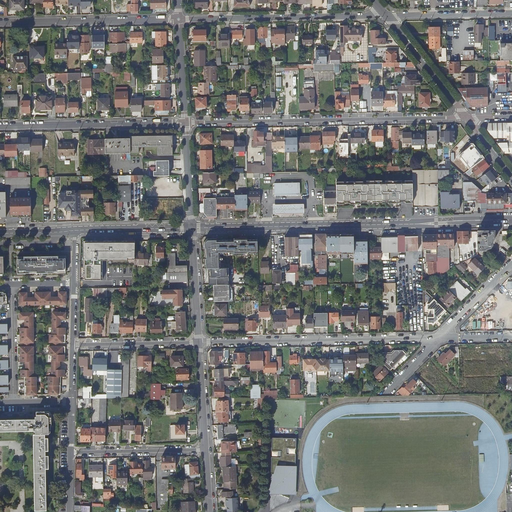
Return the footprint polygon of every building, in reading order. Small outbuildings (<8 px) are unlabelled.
[(25,0),(11,0),(11,9),(25,9),(25,0)] [(81,0),(81,6),(82,8),(86,8),(86,5),(91,5),(90,0),(81,0)] [(166,0),(150,0),(151,8),(167,8),(166,0)] [(272,24),(268,24),(268,27),(259,27),(259,40),(261,42),(265,42),(265,44),(267,44),(267,46),(272,46),(272,42),(272,30),(272,24)] [(475,36),(475,40),(482,40),(482,29),(484,29),(484,25),(476,24),(477,36),(475,36)] [(341,26),(341,29),(341,47),(344,47),(345,47),(345,42),(348,42),(348,40),(361,40),(361,29),(353,29),(353,28),(348,28),(348,26),(341,26)] [(285,27),(285,30),(286,41),(289,41),(289,38),(289,35),(295,35),(295,27),(285,27)] [(430,36),(440,36),(440,27),(430,27),(430,36)] [(256,44),(255,29),(247,29),(247,39),(244,39),(244,44),(256,44)] [(156,32),(156,47),(166,46),(166,32),(164,32),(164,30),(161,30),(161,32),(156,32)] [(272,30),(272,42),(275,42),(275,41),(286,41),(285,30),(272,30)] [(380,30),(372,30),(372,44),(386,44),(386,38),(380,38),(380,30)] [(126,54),(126,43),(124,43),(121,44),(121,40),(124,40),(124,32),(110,33),(110,41),(113,41),(113,43),(110,43),(110,51),(123,51),(124,54),(126,54)] [(130,32),(130,41),(130,42),(143,42),(142,32),(130,32)] [(230,38),(230,34),(219,34),(220,46),(231,46),(230,38)] [(46,35),(34,35),(34,45),(46,44),(46,35)] [(89,35),(80,36),(80,44),(81,44),(81,51),(89,50),(89,35)] [(105,35),(92,35),(93,48),(105,48),(105,35)] [(67,36),(67,44),(67,48),(80,48),(80,44),(80,36),(67,36)] [(440,36),(430,36),(431,49),(441,49),(440,36)] [(511,42),(500,42),(500,60),(510,60),(511,59),(511,42)] [(67,44),(55,44),(55,55),(60,55),(60,59),(68,59),(67,48),(67,44)] [(30,58),(44,58),(44,47),(37,47),(34,47),(34,46),(30,46),(30,58)] [(199,50),(196,66),(205,66),(205,49),(199,50)] [(162,50),(153,50),(154,63),(163,63),(162,50)] [(395,62),(397,62),(397,50),(386,50),(387,62),(389,62),(395,62)] [(474,58),(474,50),(464,50),(464,59),(474,58)] [(317,64),(328,64),(328,57),(326,57),(326,51),(317,51),(317,57),(318,57),(318,58),(317,58),(317,64)] [(328,57),(328,64),(335,63),(339,63),(340,63),(340,55),(336,55),(336,52),(331,52),(331,55),(328,55),(328,57)] [(28,56),(13,57),(14,71),(21,71),(22,72),(28,72),(28,56)] [(450,73),(459,73),(459,62),(449,62),(450,73)] [(335,71),(335,69),(335,63),(328,64),(317,64),(315,64),(315,72),(335,71)] [(167,65),(157,65),(157,80),(168,80),(167,65)] [(217,66),(205,66),(206,77),(205,77),(205,82),(209,82),(217,82),(217,66)] [(113,72),(111,72),(111,76),(125,75),(125,81),(131,80),(131,76),(131,72),(113,72)] [(45,82),(45,73),(30,74),(30,79),(35,78),(35,82),(45,82)] [(359,73),(359,83),(362,83),(363,84),(366,84),(366,83),(369,83),(369,78),(366,78),(366,75),(363,75),(363,73),(359,73)] [(474,73),(462,73),(462,79),(463,79),(464,85),(475,85),(474,73)] [(420,84),(420,79),(415,79),(415,74),(405,74),(405,84),(420,84)] [(506,84),(506,74),(498,74),(498,86),(500,86),(500,84),(506,84)] [(88,78),(82,78),(82,94),(86,94),(86,91),(91,91),(91,84),(88,84),(88,78)] [(205,82),(200,83),(201,91),(199,91),(200,95),(209,95),(209,82),(205,82)] [(169,84),(155,84),(155,90),(160,89),(160,97),(169,97),(169,84)] [(488,108),(488,87),(479,87),(459,88),(473,108),(488,108)] [(300,94),(300,108),(314,108),(313,88),(305,89),(305,94),(300,94)] [(398,90),(398,104),(403,104),(403,93),(412,92),(412,88),(398,89),(398,90)] [(352,100),(360,100),(359,89),(351,89),(352,100)] [(398,107),(398,104),(398,90),(388,90),(388,95),(383,95),(384,105),(384,106),(396,106),(396,107),(398,107)] [(127,92),(115,92),(115,104),(123,104),(123,106),(128,106),(127,92)] [(384,105),(383,95),(383,92),(371,92),(372,105),(384,105)] [(351,96),(347,96),(342,96),(342,93),(336,93),(336,100),(337,100),(337,108),(338,109),(341,109),(341,108),(351,108),(351,96)] [(430,106),(430,93),(420,93),(420,106),(430,106)] [(227,97),(228,109),(237,108),(237,94),(227,94),(227,97)] [(5,106),(18,106),(18,96),(18,95),(4,95),(5,106)] [(52,97),(36,97),(36,110),(52,110),(52,97)] [(109,98),(98,98),(98,110),(109,110),(109,98)] [(206,98),(197,98),(197,107),(207,107),(206,98)] [(240,98),(240,109),(249,109),(249,98),(240,98)] [(65,99),(56,99),(56,104),(57,104),(57,113),(66,112),(65,99)] [(131,99),(132,111),(142,111),(142,99),(131,99)] [(170,100),(144,101),(144,105),(155,105),(155,103),(156,103),(156,110),(170,110),(170,100)] [(253,112),(263,112),(263,103),(263,101),(262,100),(258,100),(258,102),(253,102),(253,104),(253,112)] [(31,112),(31,101),(20,101),(21,106),(22,106),(22,113),(31,112)] [(274,112),(274,101),(264,101),(265,112),(274,112)] [(80,103),(68,103),(69,112),(79,112),(79,108),(80,108),(80,103)] [(488,123),(487,130),(487,131),(506,130),(506,138),(494,139),(506,154),(511,152),(511,123),(506,123),(488,123)] [(450,142),(450,129),(448,129),(448,130),(444,130),(444,131),(441,131),(441,138),(445,138),(445,140),(450,140),(450,142)] [(248,164),(248,173),(260,173),(263,173),(273,173),(273,148),(272,136),(272,133),(267,133),(267,140),(263,141),(263,132),(259,132),(259,131),(258,131),(258,130),(255,130),(255,131),(254,131),(254,139),(253,139),(253,147),(258,146),(258,145),(267,145),(267,166),(260,166),(260,164),(248,164)] [(365,141),(364,130),(353,131),(353,141),(365,141)] [(383,141),(383,130),(372,130),(372,141),(383,141)] [(323,131),(323,142),(331,142),(331,138),(336,138),(336,132),(327,132),(327,131),(323,131)] [(437,143),(437,131),(427,131),(428,143),(437,143)] [(412,135),(412,133),(405,133),(405,142),(404,142),(404,143),(412,143),(412,135)] [(213,144),(213,134),(201,135),(201,144),(213,144)] [(234,142),(234,135),(221,135),(221,144),(234,144),(234,142)] [(285,152),(298,152),(298,149),(298,138),(298,137),(294,137),(294,135),(289,136),(289,137),(285,137),(285,148),(285,152)] [(412,135),(412,143),(412,147),(425,146),(425,136),(417,136),(417,135),(412,135)] [(105,139),(105,140),(106,154),(118,154),(118,139),(118,136),(114,136),(114,139),(105,139)] [(143,147),(143,136),(131,136),(131,139),(131,153),(143,153),(143,147)] [(143,136),(143,147),(157,147),(157,156),(161,156),(161,136),(143,136)] [(172,136),(161,136),(161,156),(172,155),(172,136)] [(272,136),(273,148),(285,148),(285,137),(277,137),(277,136),(272,136)] [(310,149),(310,137),(306,137),(306,138),(298,138),(298,149),(310,149)] [(310,149),(311,149),(320,149),(320,137),(310,137),(310,149)] [(18,138),(18,143),(18,150),(31,150),(30,139),(30,138),(18,138)] [(30,139),(31,150),(31,151),(43,150),(43,139),(30,139)] [(118,154),(131,154),(131,153),(131,139),(118,139),(118,154)] [(106,154),(105,140),(88,140),(89,154),(106,154)] [(238,142),(234,142),(234,144),(235,152),(246,152),(245,141),(242,142),(242,140),(238,140),(238,142)] [(75,143),(59,143),(59,155),(75,155),(75,143)] [(212,149),(201,149),(201,154),(202,154),(202,165),(212,165),(212,149)] [(466,158),(463,153),(455,159),(459,165),(458,166),(460,169),(461,167),(464,170),(467,168),(465,165),(467,164),(464,160),(466,158)] [(169,176),(169,161),(156,161),(156,171),(154,171),(154,176),(169,176)] [(478,165),(472,170),(478,177),(490,167),(485,161),(478,166),(478,165)] [(47,176),(47,167),(39,167),(40,176),(47,176)] [(449,169),(438,170),(438,178),(449,177),(449,169)] [(424,190),(424,185),(422,185),(422,171),(413,170),(413,180),(413,202),(413,206),(425,207),(424,190)] [(344,182),(344,181),(337,181),(337,191),(337,203),(344,203),(344,202),(350,202),(350,203),(362,203),(362,202),(362,200),(367,199),(367,201),(371,201),(379,201),(383,201),(383,199),(389,199),(389,202),(400,202),(400,201),(406,201),(406,202),(413,202),(413,180),(405,180),(405,181),(402,181),(402,180),(386,180),(386,181),(383,182),(383,180),(375,180),(375,171),(368,171),(360,171),(360,176),(368,176),(368,180),(367,180),(367,182),(364,182),(364,181),(347,181),(347,182),(344,182)] [(495,180),(498,178),(495,175),(494,176),(490,171),(481,178),(488,186),(495,180)] [(216,172),(204,173),(204,183),(216,182),(216,172)] [(479,189),(463,175),(463,194),(464,194),(464,200),(475,200),(475,193),(479,189)] [(511,193),(490,194),(490,190),(497,184),(495,180),(488,186),(481,191),(480,204),(480,210),(504,209),(504,204),(511,204),(511,193)] [(300,183),(298,183),(280,183),(280,196),(290,196),(298,196),(300,196),(300,183)] [(131,185),(119,186),(119,199),(119,200),(119,201),(132,201),(131,185)] [(437,207),(437,185),(424,185),(424,190),(425,207),(437,207)] [(235,208),(235,195),(235,187),(217,188),(217,198),(217,209),(235,208)] [(94,190),(81,190),(81,194),(81,202),(86,201),(87,201),(87,200),(88,199),(90,199),(89,197),(94,197),(94,190)] [(81,202),(81,194),(77,194),(77,193),(76,192),(72,192),(72,191),(67,191),(67,196),(72,196),(72,207),(72,210),(72,211),(77,211),(77,215),(82,215),(81,204),(81,203),(81,202)] [(324,191),(324,203),(337,203),(337,191),(324,191)] [(447,203),(447,207),(460,207),(460,194),(449,194),(449,191),(441,191),(441,203),(447,203)] [(261,203),(260,192),(248,192),(248,195),(248,203),(261,203)] [(32,216),(31,197),(15,198),(15,195),(11,195),(11,198),(10,198),(11,217),(32,216)] [(248,208),(248,203),(248,195),(235,195),(235,208),(248,208)] [(66,207),(72,207),(72,196),(67,196),(60,196),(60,207),(66,207)] [(199,205),(199,212),(201,213),(204,213),(205,214),(204,214),(204,216),(205,217),(207,217),(207,216),(208,217),(218,217),(217,209),(217,198),(206,198),(206,200),(204,200),(204,204),(201,204),(199,205)] [(119,212),(119,201),(119,200),(116,201),(116,203),(110,203),(110,201),(105,201),(105,203),(104,203),(104,214),(110,214),(110,212),(119,212)] [(164,211),(170,211),(171,205),(164,205),(164,201),(159,201),(158,212),(163,212),(164,211)] [(171,205),(170,211),(173,211),(173,210),(178,210),(179,202),(173,202),(173,205),(171,205)] [(81,204),(82,215),(94,215),(94,207),(90,207),(90,205),(87,205),(87,204),(81,204)] [(299,204),(274,205),(273,205),(273,214),(274,214),(299,214),(304,213),(304,204),(299,204)] [(494,231),(477,231),(478,254),(484,253),(485,252),(490,251),(492,248),(492,244),(494,241),(494,231)] [(468,232),(458,232),(458,243),(468,243),(468,232)] [(354,240),(353,233),(340,233),(340,234),(340,253),(354,253),(354,240)] [(312,234),(298,235),(298,237),(298,240),(302,240),(302,249),(305,248),(305,272),(311,272),(311,263),(310,263),(310,248),(312,248),(312,240),(312,234)] [(326,234),(315,234),(316,251),(321,251),(321,249),(323,249),(323,246),(326,246),(326,234)] [(340,234),(326,234),(326,246),(326,256),(326,259),(340,259),(340,253),(340,234)] [(422,236),(422,249),(426,249),(426,262),(437,262),(436,259),(436,235),(422,236)] [(436,235),(436,259),(448,258),(448,247),(454,247),(454,235),(436,235)] [(392,237),(381,238),(381,247),(381,252),(398,252),(405,251),(418,251),(418,237),(404,237),(404,236),(393,236),(392,237)] [(285,237),(285,256),(299,256),(298,240),(298,237),(285,237)] [(209,268),(220,268),(220,254),(234,254),(234,255),(248,255),(248,253),(257,253),(257,240),(247,240),(247,238),(234,238),(234,240),(216,240),(216,239),(207,239),(203,243),(204,249),(205,249),(205,259),(204,259),(205,268),(209,268)] [(367,239),(357,240),(354,240),(354,253),(354,262),(358,262),(367,262),(367,239)] [(84,246),(83,246),(83,255),(85,255),(85,259),(83,259),(83,275),(85,275),(85,280),(101,279),(101,275),(102,275),(102,260),(102,258),(114,258),(114,260),(127,260),(127,257),(134,257),(134,255),(134,243),(127,243),(127,241),(103,241),(103,243),(96,243),(96,241),(84,241),(84,246)] [(381,252),(381,247),(370,247),(370,257),(381,257),(381,252)] [(164,259),(164,248),(156,248),(156,259),(164,259)] [(148,265),(148,253),(143,253),(143,255),(134,255),(134,257),(134,259),(134,264),(148,265)] [(187,272),(187,266),(175,266),(175,256),(167,256),(167,269),(167,272),(168,272),(187,272)] [(36,258),(13,259),(14,275),(62,274),(62,272),(62,269),(62,267),(62,258),(48,258),(36,258)] [(448,258),(436,259),(437,262),(437,277),(449,271),(448,258)] [(484,267),(475,258),(469,265),(478,274),(484,267)] [(436,271),(436,263),(430,263),(430,264),(428,264),(428,274),(433,274),(433,271),(436,271)] [(220,268),(209,268),(209,282),(209,284),(214,284),(229,284),(229,268),(220,268)] [(188,279),(187,272),(168,272),(168,280),(186,279),(188,279)] [(457,281),(448,289),(456,298),(465,289),(457,281)] [(387,283),(381,283),(382,292),(388,292),(388,287),(395,287),(395,283),(394,283),(387,283)] [(215,302),(229,301),(229,284),(214,284),(215,302)] [(106,288),(106,297),(113,296),(113,293),(120,292),(120,288),(106,288)] [(465,289),(456,298),(461,302),(470,292),(467,288),(465,289)] [(163,289),(162,289),(162,297),(163,297),(173,297),(173,300),(174,305),(180,305),(182,305),(182,301),(182,289),(163,289)] [(447,307),(456,298),(449,291),(439,300),(447,307)] [(31,298),(31,300),(31,305),(43,305),(43,300),(42,292),(35,292),(35,298),(31,298)] [(42,292),(43,300),(43,305),(54,305),(54,300),(54,297),(50,297),(50,292),(42,292)] [(59,297),(54,297),(54,300),(54,305),(66,304),(66,301),(66,292),(58,292),(59,297)] [(31,305),(31,300),(31,298),(27,298),(27,293),(19,293),(20,305),(31,305)] [(92,320),(93,297),(85,297),(85,311),(86,311),(85,320),(92,320)] [(427,304),(427,306),(427,310),(432,310),(432,317),(427,317),(427,318),(427,323),(432,323),(433,324),(434,324),(433,324),(438,319),(439,319),(437,317),(445,310),(434,299),(429,304),(427,304)] [(498,314),(511,314),(511,301),(498,301),(498,314)] [(227,315),(227,304),(216,305),(216,316),(227,315)] [(259,306),(259,317),(270,317),(269,306),(259,306)] [(293,308),(286,309),(286,315),(286,316),(286,326),(290,326),(290,325),(300,324),(300,314),(293,314),(293,308)] [(327,313),(328,313),(329,323),(334,323),(334,320),(338,320),(338,313),(330,313),(329,308),(327,308),(327,313)] [(355,321),(355,309),(347,309),(347,310),(341,310),(341,321),(355,321)] [(486,325),(497,325),(497,309),(486,310),(486,325)] [(176,320),(186,320),(185,311),(176,312),(176,320)] [(369,323),(368,311),(358,312),(358,323),(369,323)] [(52,323),(61,323),(61,319),(66,319),(66,312),(53,312),(52,323)] [(25,328),(20,328),(20,335),(17,335),(18,343),(24,343),(24,347),(18,347),(18,355),(20,355),(20,362),(26,362),(26,366),(26,370),(21,370),(21,377),(25,377),(25,386),(25,395),(37,395),(37,386),(37,377),(34,377),(34,366),(34,355),(34,347),(30,347),(30,343),(33,343),(33,335),(33,323),(33,313),(19,313),(19,320),(24,320),(25,323),(25,328)] [(327,326),(327,313),(314,313),(314,315),(314,326),(327,326)] [(119,323),(119,319),(119,314),(113,314),(113,323),(110,323),(110,331),(118,331),(118,323),(119,323)] [(286,316),(286,315),(273,315),(273,327),(286,327),(286,326),(286,316)] [(314,328),(314,326),(314,315),(305,315),(305,328),(314,328)] [(238,318),(224,318),(224,329),(238,329),(238,318)] [(256,329),(256,318),(251,318),(251,321),(248,321),(248,329),(256,329)] [(380,328),(380,318),(371,318),(371,328),(380,328)] [(119,319),(119,323),(119,332),(122,332),(133,332),(133,321),(123,321),(123,319),(119,319)] [(146,331),(147,320),(136,319),(135,330),(146,331)] [(167,321),(168,329),(177,328),(177,330),(186,329),(186,320),(176,320),(167,321)] [(162,331),(161,321),(150,321),(150,332),(162,331)] [(52,334),(66,335),(66,328),(61,328),(61,323),(52,323),(52,334)] [(101,333),(102,324),(93,324),(93,333),(101,333)] [(59,343),(65,343),(66,335),(52,334),(50,334),(50,342),(53,342),(59,343)] [(52,354),(65,354),(65,346),(59,346),(53,346),(49,346),(49,354),(52,354)] [(459,348),(459,358),(473,359),(473,348),(459,348)] [(382,362),(390,370),(406,354),(403,350),(397,350),(392,354),(386,354),(386,353),(382,353),(382,362)] [(437,360),(445,367),(456,356),(450,350),(445,354),(444,353),(437,360)] [(216,364),(217,364),(217,362),(217,357),(222,357),(222,352),(213,352),(213,353),(211,353),(211,364),(216,364)] [(250,354),(250,364),(250,369),(263,369),(263,364),(263,354),(256,354),(256,352),(251,352),(251,354),(250,354)] [(263,364),(263,369),(263,373),(273,373),(277,373),(277,364),(270,364),(270,352),(265,352),(265,364),(263,364)] [(238,364),(245,364),(245,353),(235,353),(235,364),(238,364)] [(487,353),(486,365),(500,365),(500,353),(487,353)] [(52,365),(60,366),(60,361),(65,361),(65,354),(52,354),(52,365)] [(356,354),(356,355),(357,363),(369,363),(369,354),(356,354)] [(122,355),(122,369),(121,397),(128,397),(129,377),(129,355),(122,355)] [(171,366),(184,366),(184,355),(171,355),(171,366)] [(343,358),(343,366),(357,366),(357,363),(356,355),(343,356),(343,358)] [(92,374),(92,368),(87,368),(87,357),(79,357),(79,364),(83,364),(83,373),(92,374)] [(151,372),(151,357),(138,357),(138,367),(148,367),(148,372),(151,372)] [(334,360),(330,360),(330,371),(330,375),(343,375),(343,366),(343,358),(335,358),(334,358),(334,360)] [(473,358),(473,372),(482,372),(483,358),(473,358)] [(316,359),(303,360),(303,370),(306,370),(308,372),(311,372),(313,370),(316,370),(316,360),(316,359)] [(316,371),(330,371),(330,360),(325,360),(325,359),(320,359),(320,360),(316,360),(316,370),(316,371)] [(388,372),(384,369),(380,364),(369,374),(377,383),(388,372)] [(51,376),(60,377),(65,377),(65,370),(60,370),(60,366),(52,365),(51,376)] [(433,374),(425,367),(421,371),(419,373),(423,377),(425,375),(430,379),(431,378),(430,377),(433,374)] [(224,368),(216,369),(215,369),(215,376),(216,376),(216,377),(217,377),(217,380),(224,380),(224,377),(230,377),(230,368),(225,368),(224,368)] [(107,370),(106,398),(121,397),(122,369),(107,370)] [(188,379),(188,369),(176,369),(176,379),(188,379)] [(48,376),(48,385),(60,386),(60,377),(51,376),(48,376)] [(504,376),(500,376),(500,393),(503,393),(511,392),(511,380),(503,381),(504,376)] [(399,391),(403,395),(404,395),(408,395),(409,395),(412,391),(411,389),(417,383),(413,379),(404,389),(403,388),(402,388),(401,388),(399,391)] [(217,380),(217,386),(216,386),(215,395),(231,396),(231,390),(225,390),(225,386),(223,386),(223,385),(230,384),(230,380),(224,380),(217,380)] [(290,380),(291,393),(299,393),(299,380),(290,380)] [(161,383),(151,382),(151,393),(151,396),(151,398),(160,399),(160,394),(165,394),(165,389),(160,389),(161,383)] [(60,386),(48,385),(48,394),(60,394),(60,386)] [(264,398),(264,395),(260,395),(259,386),(250,386),(251,398),(264,398)] [(183,409),(182,392),(172,393),(172,404),(174,404),(174,409),(183,409)] [(106,398),(99,398),(98,427),(98,429),(94,428),(94,440),(105,441),(106,420),(106,398)] [(216,411),(228,410),(228,400),(217,400),(217,405),(216,405),(216,411)] [(228,410),(216,411),(216,415),(218,415),(218,421),(228,420),(228,410)] [(45,412),(41,412),(41,419),(39,419),(39,417),(37,417),(36,417),(36,420),(27,420),(4,420),(0,420),(0,431),(36,431),(36,434),(34,434),(35,511),(46,510),(46,499),(46,484),(46,460),(45,446),(45,434),(49,433),(49,422),(52,422),(52,416),(50,416),(50,413),(45,413),(45,412)] [(135,429),(135,425),(135,418),(124,418),(124,429),(135,429)] [(120,432),(120,419),(109,419),(109,430),(116,430),(116,432),(120,432)] [(218,439),(223,439),(223,433),(236,432),(236,427),(236,424),(229,424),(229,428),(226,428),(226,424),(217,425),(218,439)] [(186,433),(185,425),(176,425),(177,434),(186,433)] [(90,429),(90,440),(94,440),(94,428),(98,429),(98,427),(91,427),(90,429)] [(90,441),(90,440),(90,429),(81,429),(80,441),(90,441)] [(293,478),(290,468),(296,468),(296,454),(289,454),(287,454),(287,448),(290,448),(297,448),(297,438),(272,438),(272,451),(279,452),(281,452),(281,458),(279,457),(272,457),(271,474),(275,474),(275,494),(285,494),(285,491),(296,492),(296,478),(293,478)] [(222,452),(223,452),(230,452),(236,451),(236,441),(223,442),(223,448),(222,448),(222,452)] [(222,467),(224,466),(231,466),(230,452),(223,452),(223,456),(221,456),(222,467)] [(178,456),(162,457),(162,468),(178,467),(178,456)] [(143,470),(142,463),(137,463),(137,461),(130,461),(130,473),(143,473),(143,470)] [(148,467),(148,461),(144,461),(144,470),(143,470),(143,473),(143,475),(152,475),(152,467),(148,467)] [(200,478),(200,473),(198,473),(198,462),(189,463),(190,474),(189,474),(189,478),(191,478),(200,478)] [(103,475),(103,464),(89,464),(89,476),(103,475)] [(111,483),(117,483),(117,470),(116,465),(108,465),(108,479),(111,479),(111,483)] [(225,481),(236,481),(235,466),(231,466),(224,466),(225,481)] [(117,470),(117,483),(117,484),(127,484),(127,470),(117,470)] [(191,478),(189,478),(184,478),(185,493),(194,492),(193,482),(192,482),(191,478)] [(225,489),(236,489),(236,481),(225,481),(225,489)] [(228,511),(239,511),(238,498),(226,498),(226,502),(227,502),(228,506),(228,511)] [(195,511),(194,501),(182,502),(182,511),(195,511)]
